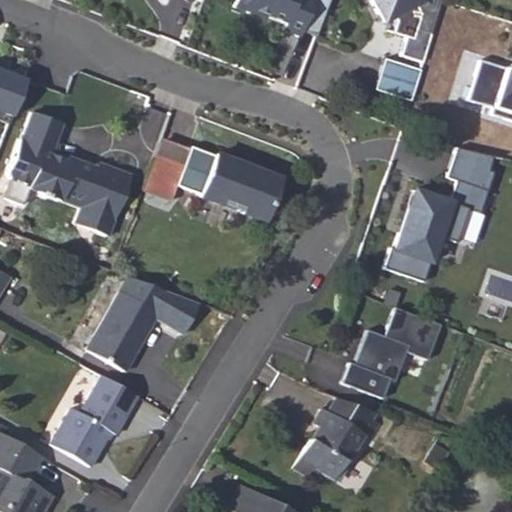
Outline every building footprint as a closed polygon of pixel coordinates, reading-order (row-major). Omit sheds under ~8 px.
[(242,0),(252,4),(259,1),(270,5),(270,7),(288,14),(285,21),(302,27),(312,0),(242,0)] [(375,0),(377,3),(390,7),(393,6),(396,13),(393,23),(414,29),(421,5),(418,0),(375,0)] [(420,60),(384,49),(375,80),(410,91),(420,60)] [(511,64),(482,54),(469,94),(495,102),(492,108),(511,114),(511,64)] [(26,77),(0,68),(0,112),(12,117),(26,77)] [(81,220),(114,233),(137,172),(104,159),(102,165),(57,147),(67,121),(36,109),(12,171),(17,173),(9,193),(29,201),(36,184),(87,204),(81,220)] [(179,179),(192,145),(162,134),(142,191),(170,201),(179,179)] [(218,149),(194,140),(192,145),(179,179),(204,188),(203,190),(264,212),(270,198),(273,199),(284,172),(219,148),(218,149)] [(391,247),(384,269),(425,281),(431,263),(438,266),(447,238),(477,247),(487,215),(479,213),(496,159),(458,147),(449,177),(461,180),(455,199),(416,186),(396,249),(391,247)] [(0,285),(9,270),(0,264),(0,285)] [(177,328),(196,295),(125,268),(79,347),(115,369),(150,313),(177,328)] [(442,319),(396,302),(385,331),(368,324),(355,359),(350,357),(343,378),(383,393),(391,374),(396,376),(407,346),(428,355),(442,319)] [(122,434),(147,393),(106,369),(82,408),(72,402),(50,438),(95,465),(116,430),(122,434)] [(337,393),(326,414),(342,422),(353,401),(337,393)] [(383,417),(353,401),(342,422),(326,414),(323,412),(314,428),(319,431),(301,465),(316,473),(338,485),(349,464),(356,467),(371,439),(377,442),(386,425),(380,422),(383,417)] [(37,481),(52,455),(6,429),(0,438),(0,467),(3,470),(0,475),(0,510),(3,511),(51,511),(62,496),(37,481)] [(301,465),(295,476),(310,484),(316,473),(301,465)] [(290,511),(242,485),(229,508),(235,511),(290,511)]
